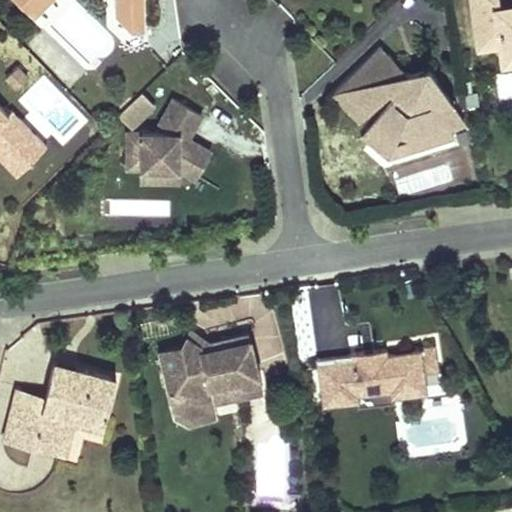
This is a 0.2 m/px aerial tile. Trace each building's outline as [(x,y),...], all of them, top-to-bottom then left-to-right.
[(15,0),(33,18),(51,0),(114,0),(114,18),(134,29),(144,29),(144,0),(15,0)] [(488,0),(466,0),(473,46),(495,43),(496,51),(511,48),(511,4),(490,7),(488,0)] [(390,63),(375,48),(337,86),(362,112),(385,90),(391,95),(365,125),(387,143),(444,128),(459,123),(422,67),(399,74),(398,72),(396,70),(395,69),(393,70),(388,65),(390,63)] [(511,48),(496,51),(497,59),(511,56),(511,48)] [(17,67),(6,77),(17,88),(28,78),(17,67)] [(362,112),(337,86),(328,95),(353,121),(362,112)] [(119,115),(133,129),(156,107),(142,93),(119,115)] [(128,135),(127,171),(143,171),(179,171),(195,181),(210,154),(188,141),(201,118),(173,102),(160,126),(176,136),(128,135)] [(0,148),(11,159),(20,150),(31,160),(46,145),(11,110),(7,113),(0,106),(0,148)] [(387,143),(365,125),(356,135),(385,159),(448,141),(444,128),(387,143)] [(0,148),(0,158),(17,175),(31,160),(20,150),(11,159),(0,148)] [(143,171),(142,184),(179,184),(179,171),(143,171)] [(209,336),(187,323),(181,333),(193,340),(209,336)] [(175,342),(153,348),(165,402),(179,411),(196,407),(202,383),(231,376),(255,389),(252,376),(241,329),(209,336),(193,340),(181,333),(175,342)] [(349,353),(315,358),(321,404),(356,399),(357,399),(356,393),(387,388),(418,384),(416,373),(423,372),(437,370),(434,346),(385,353),(384,347),(371,349),(372,355),(363,356),(362,350),(349,352),(349,353)] [(54,361),(51,360),(50,363),(51,364),(43,394),(35,422),(14,416),(8,437),(30,443),(29,446),(57,454),(58,451),(57,450),(66,416),(72,417),(97,424),(97,425),(100,426),(113,377),(110,376),(110,377),(76,368),(76,367),(73,366),(72,369),(73,369),(72,372),(51,366),(52,364),(53,364),(54,361)] [(73,366),(54,361),(53,364),(52,364),(51,366),(72,372),(73,369),(72,369),(73,366)] [(425,389),(423,372),(416,373),(418,384),(387,388),(356,393),(357,399),(356,399),(357,406),(392,401),(391,394),(425,389)] [(231,376),(202,383),(196,407),(198,417),(209,414),(206,400),(255,389),(231,376)] [(43,394),(14,387),(13,390),(14,390),(9,409),(8,409),(7,412),(14,414),(14,416),(35,422),(43,394)] [(72,417),(66,416),(57,450),(58,451),(62,452),(72,417)]
